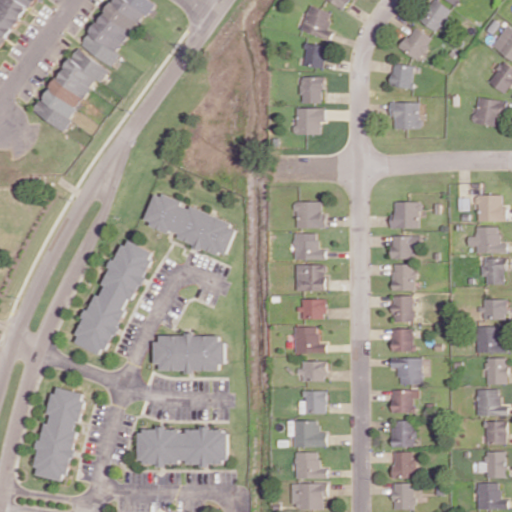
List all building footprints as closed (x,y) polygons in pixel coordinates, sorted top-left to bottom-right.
[(0,0),(0,47),(1,48),(33,0),(0,0)] [(113,65),(121,53),(120,53),(154,0),(112,0),(83,45),(113,65)] [(330,0),(343,10),(350,0),(330,0)] [(435,0),(421,20),(437,31),(452,10),(437,0),(435,0)] [(328,28),(334,12),(311,4),(302,28),(331,40),(335,30),(328,28)] [(420,60),(435,38),(416,25),(401,47),(420,60)] [(305,63),(326,67),(330,46),(309,42),(305,63)] [(111,69),(79,47),(34,110),(62,129),(98,79),(102,82),(111,69)] [(508,93),(511,85),(511,64),(504,59),(490,82),(508,93)] [(393,86),(414,87),(415,64),(394,63),(393,86)] [(325,102),(325,76),(303,75),(302,102),(325,102)] [(504,100),(478,96),(475,122),(501,126),(504,100)] [(392,127),(421,128),(421,101),(393,101),(392,127)] [(323,133),(322,120),(327,120),(327,107),(297,107),(297,134),(323,133)] [(228,257),(240,224),(155,192),(144,222),(178,235),(177,238),(228,257)] [(508,220),(508,205),(504,205),(504,194),(478,194),(479,220),(508,220)] [(297,227),(328,227),(328,212),(324,212),(324,200),(297,200),(297,227)] [(392,227),(422,227),(422,200),(395,201),(395,212),(391,212),(392,227)] [(478,252),(508,252),(508,242),(501,242),(501,225),(477,225),(477,235),(470,235),(470,245),(478,245),(478,252)] [(296,259),(328,258),(328,248),(320,248),(320,232),(296,232),(296,259)] [(422,235),(393,234),(393,257),(417,258),(417,246),(422,246),(422,235)] [(73,340),(103,356),(157,253),(127,237),(102,283),(103,284),(73,340)] [(507,257),(483,257),(484,275),(488,275),(488,283),(507,283),(507,257)] [(298,289),(327,290),(328,264),(298,263),(298,289)] [(393,289),(416,290),(417,263),(394,263),(393,289)] [(415,294),(393,295),(394,321),(415,320),(415,294)] [(304,318),(328,318),(328,298),(304,298),(304,309),(305,309),(304,318)] [(483,318),(509,318),(508,298),(482,298),(483,318)] [(297,352),(328,352),(328,343),(321,343),(320,325),(296,326),(297,352)] [(414,327),(393,328),(393,351),(415,350),(414,327)] [(158,334),(157,370),(226,370),(226,334),(158,334)] [(400,384),(424,383),(423,357),(392,357),(392,367),(399,366),(400,384)] [(508,384),(508,357),(487,357),(487,383),(508,384)] [(328,360),(302,360),(302,380),(328,380),(328,360)] [(33,474),(67,481),(78,430),(86,393),(55,386),(47,423),(44,422),(33,474)] [(509,415),(509,405),(500,405),(501,388),(478,388),(478,414),(509,415)] [(328,390),(304,389),(304,401),(300,401),(300,412),(328,413),(328,390)] [(392,412),(415,412),(415,397),(420,397),(420,389),(393,389),(392,412)] [(328,445),(328,431),(320,431),(320,419),(295,420),(295,446),(328,445)] [(394,446),(417,446),(417,419),(393,420),(394,446)] [(486,443),(507,443),(507,420),(486,420),(486,443)] [(180,464),(180,463),(230,463),(230,427),(188,427),(188,429),(139,429),(139,464),(180,464)] [(507,451),(485,450),(485,461),(479,461),(479,471),(487,471),(487,477),(506,477),(507,451)] [(328,477),(328,467),(321,467),(321,451),(296,451),(297,477),(328,477)] [(417,477),(418,451),(394,451),(394,476),(417,477)] [(292,482),(292,508),(325,507),(325,495),(328,495),(328,482),(292,482)] [(417,508),(417,490),(414,490),(414,482),(394,482),(393,508),(417,508)] [(501,482),(478,482),(478,508),(508,508),(508,498),(501,499),(501,482)]
